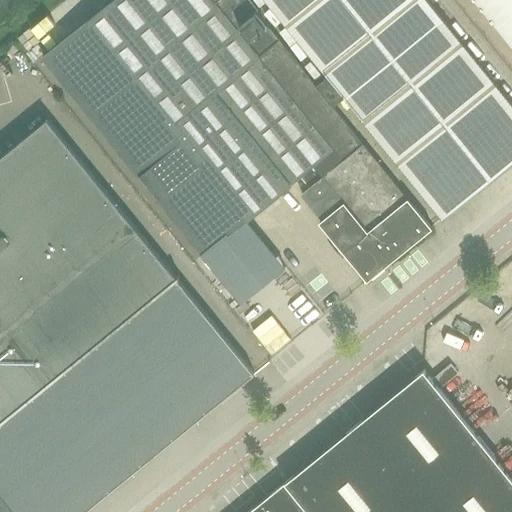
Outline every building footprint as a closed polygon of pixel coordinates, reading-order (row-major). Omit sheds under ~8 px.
[(366,279),(431,226),(330,104),(245,0),(116,0),(43,60),(213,268),(237,249),(252,267),(273,250),(247,218),(300,175),(309,186),(300,193),(321,218),(319,221),(366,279)] [(511,102),(435,0),(277,0),(433,207),(511,148),(511,102)] [(511,0),(473,0),(511,47),(511,0)] [(0,511),(81,511),(254,372),(47,118),(0,156),(0,511)] [(284,337),(320,323),(309,296),(273,311),(284,337)] [(511,511),(511,477),(424,369),(247,511),(511,511)]
